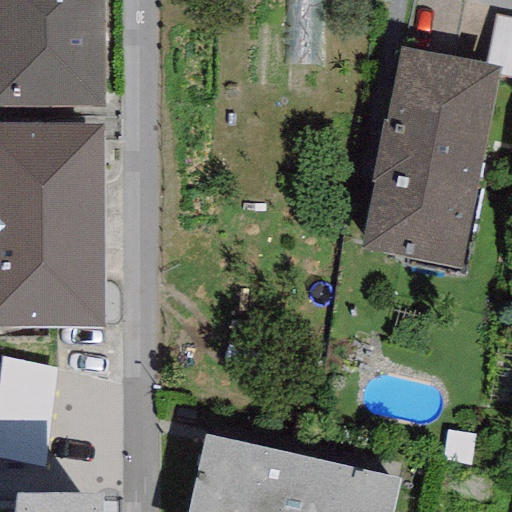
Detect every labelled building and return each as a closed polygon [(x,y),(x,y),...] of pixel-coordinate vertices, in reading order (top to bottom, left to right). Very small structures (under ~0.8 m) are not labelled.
[(101,0),(0,0),(0,117),(104,116),(101,0)] [(499,75),(399,55),(359,256),(460,276),(499,75)] [(102,135),(0,136),(0,339),(103,339),(102,135)] [(9,359),(6,456),(57,458),(61,361),(9,359)] [(204,444),(189,511),(391,511),(397,486),(204,444)]
